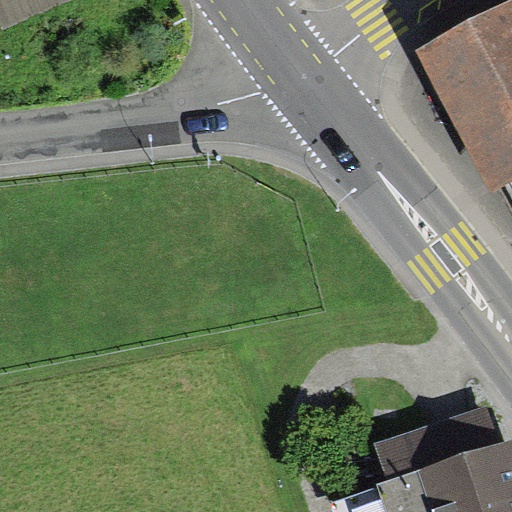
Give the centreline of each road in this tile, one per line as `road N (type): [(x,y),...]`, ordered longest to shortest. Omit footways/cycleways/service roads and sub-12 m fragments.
road 1 (secondary): [(298,76),(511,342)]
road 2 (residential): [(298,76),(208,113),(0,140)]
road 3 (residential): [(402,0),(298,76)]
